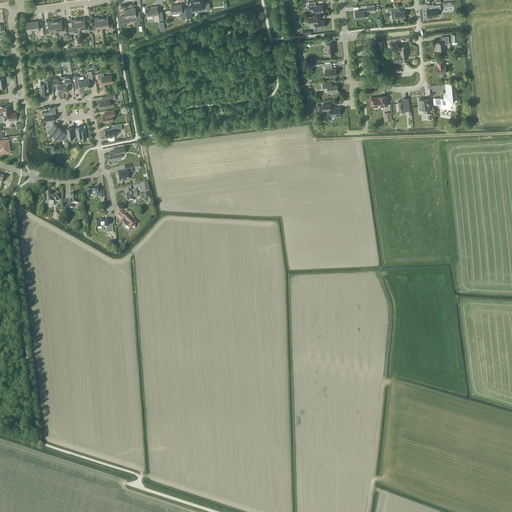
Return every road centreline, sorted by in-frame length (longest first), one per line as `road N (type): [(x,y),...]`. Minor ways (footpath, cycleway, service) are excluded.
road 1 (residential): [(352,84),(393,90),(422,82),(415,0)]
road 2 (track): [(511,132),(363,138)]
road 3 (residential): [(17,94),(29,105),(87,101),(100,171)]
